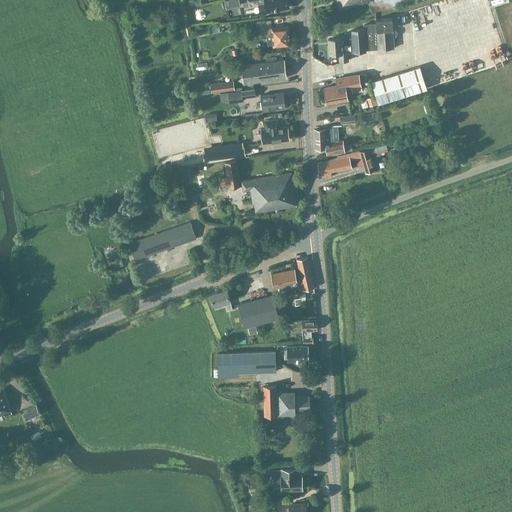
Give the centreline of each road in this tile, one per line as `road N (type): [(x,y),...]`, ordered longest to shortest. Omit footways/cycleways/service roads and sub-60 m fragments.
road 1 (tertiary): [(0,361),(316,236)]
road 2 (tertiary): [(336,511),(316,236)]
road 3 (tertiary): [(316,236),(305,0)]
road 4 (unclassified): [(316,236),(511,160)]
